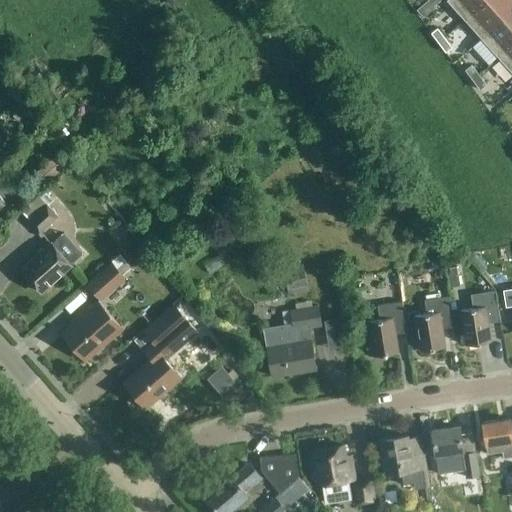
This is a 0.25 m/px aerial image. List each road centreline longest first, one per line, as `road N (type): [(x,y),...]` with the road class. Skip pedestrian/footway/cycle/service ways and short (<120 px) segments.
road 1 (unclassified): [(511,384),(219,432),(130,498)]
road 2 (residential): [(130,498),(0,348)]
